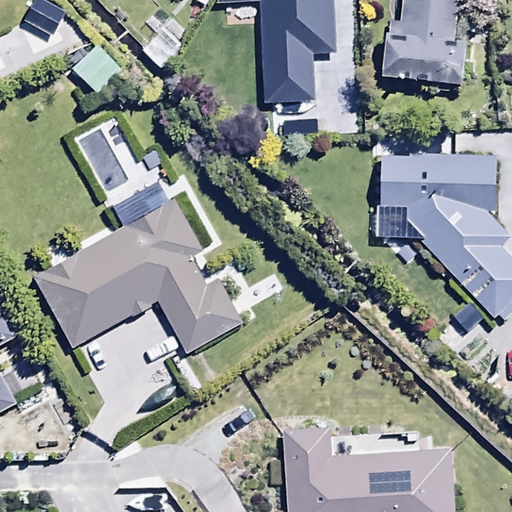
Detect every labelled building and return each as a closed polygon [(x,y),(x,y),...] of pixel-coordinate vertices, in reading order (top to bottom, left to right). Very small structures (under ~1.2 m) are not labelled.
[(257,0),(262,111),(313,108),(311,62),(335,61),(332,0),(257,0)] [(458,0),(402,0),(400,28),(388,27),(381,85),(460,94),(465,48),(453,47),(458,0)] [(95,51),(70,75),(96,102),(121,77),(95,51)] [(381,214),(406,214),(407,227),(422,242),(418,246),(492,323),(511,305),(511,260),(501,248),(511,239),(493,218),(493,161),(381,161),(381,214)] [(70,353),(157,307),(185,359),(240,330),(216,284),(206,289),(193,265),(204,260),(176,207),(73,261),(62,241),(41,252),(51,272),(33,282),(70,353)] [(0,418),(14,412),(0,381),(0,350),(16,343),(1,311),(0,311),(0,418)]
